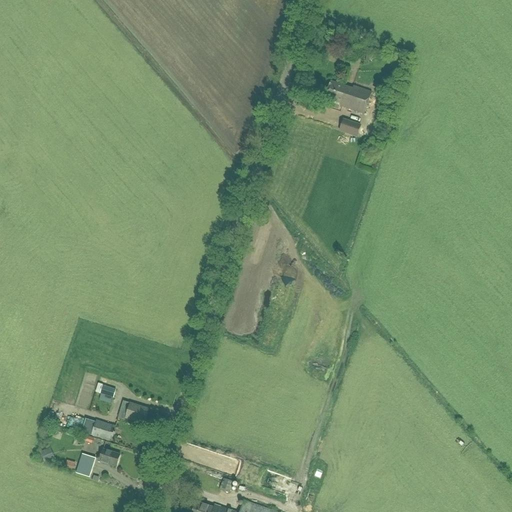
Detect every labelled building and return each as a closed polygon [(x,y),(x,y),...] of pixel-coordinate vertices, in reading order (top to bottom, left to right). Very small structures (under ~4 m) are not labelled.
[(364,114),(371,93),(354,87),(353,89),(332,82),(326,99),(341,104),(340,106),(364,114)] [(360,126),(343,120),(339,132),(356,137),(360,126)] [(337,283),(327,291),(334,300),(344,292),(337,283)] [(113,399),(115,391),(102,387),(100,395),(113,399)] [(143,424),(148,409),(123,402),(118,419),(125,421),(126,419),(143,424)] [(71,428),(84,431),(87,421),(74,417),(71,428)] [(95,423),(92,436),(111,441),(115,427),(96,421),(95,423)] [(55,459),(50,448),(40,452),(45,463),(55,459)] [(120,455),(103,449),(101,457),(99,456),(97,462),(116,467),(120,455)] [(82,455),(76,474),(90,478),(92,470),(95,461),(96,459),(82,455)] [(230,493),(231,491),(234,482),(223,479),(220,490),(230,493)] [(273,511),(244,501),(240,511),(234,511),(214,505),(213,508),(196,502),(192,511),(273,511)]
